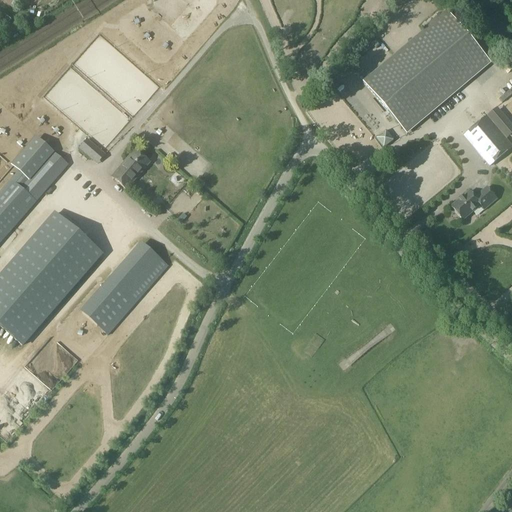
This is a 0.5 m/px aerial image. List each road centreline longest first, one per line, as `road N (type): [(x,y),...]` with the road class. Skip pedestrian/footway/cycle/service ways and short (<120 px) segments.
road 1 (unclassified): [(82,511),(168,415),(225,290),(312,141)]
road 2 (unclassified): [(511,353),(312,141)]
